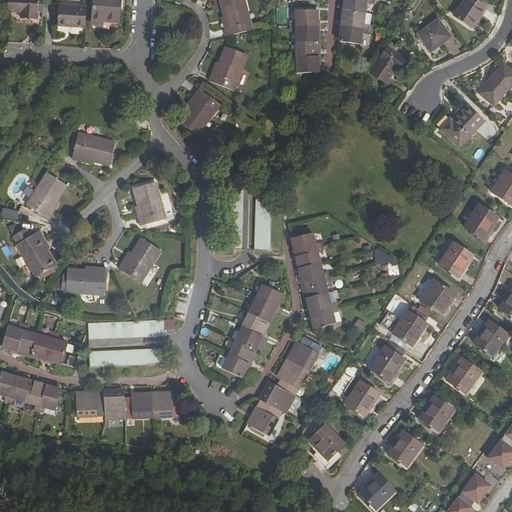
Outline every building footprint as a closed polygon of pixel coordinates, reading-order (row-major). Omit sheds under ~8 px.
[(36,0),(7,0),(7,9),(20,9),(20,16),(35,17),(36,0)] [(119,0),(92,0),(91,22),(102,22),(102,19),(118,20),(119,0)] [(229,37),(254,30),(245,0),(222,0),(231,29),(227,30),(229,37)] [(346,0),(341,40),(363,43),(364,32),(370,33),(371,23),(366,22),(369,1),(374,2),(374,0),(346,0)] [(470,27),(484,7),(474,0),(462,0),(453,16),(470,27)] [(86,26),(87,5),(58,3),(57,25),(86,26)] [(321,71),(319,9),(299,10),(299,20),(293,20),(293,30),(299,29),(300,51),(294,51),(294,61),(300,61),(300,72),(321,71)] [(452,44),(436,21),(416,34),(433,57),(452,44)] [(212,81),(235,91),(249,56),(228,48),(217,76),(214,75),(212,81)] [(385,50),(369,75),(390,89),(400,74),(396,71),(402,61),(385,50)] [(480,94),(494,106),(511,84),(511,72),(503,65),(480,94)] [(182,122),(200,136),(222,105),(201,90),(197,96),(199,98),(182,122)] [(484,121),(468,107),(454,122),(451,120),(441,130),(460,147),(484,121)] [(114,150),(78,142),(72,167),(79,169),(80,166),(110,172),(114,150)] [(511,174),(506,171),(493,191),(511,203),(511,174)] [(67,193),(47,181),(27,213),(49,227),(53,221),(50,219),(67,193)] [(248,183),(248,193),(256,194),(256,183),(248,183)] [(165,226),(155,191),(135,196),(143,225),(139,226),(141,233),(165,226)] [(243,259),(243,198),(228,198),(227,259),(235,259),(243,259)] [(271,259),(272,199),(258,198),(256,259),(271,259)] [(500,215),(480,203),(466,225),(486,238),(500,215)] [(0,217),(15,221),(17,211),(2,208),(0,214),(0,217)] [(25,237),(13,244),(37,284),(56,273),(41,247),(43,245),(40,240),(30,245),(25,237)] [(314,243),(294,248),(315,337),(335,333),(333,322),(339,321),(337,310),(331,312),(326,291),(332,290),(330,281),(324,282),(319,262),(324,261),(322,251),(316,252),(314,243)] [(473,256),(454,244),(440,266),(459,278),(473,256)] [(6,258),(11,255),(7,245),(1,248),(6,258)] [(119,276),(141,290),(161,258),(142,247),(126,272),(123,270),(119,276)] [(377,249),(373,257),(379,261),(384,253),(377,249)] [(67,297),(67,299),(104,301),(106,276),(99,276),(98,279),(69,277),(68,284),(64,284),(63,297),(67,297)] [(456,295),(436,282),(422,302),(442,315),(456,295)] [(223,377),(242,386),(282,300),(263,291),(258,301),(253,299),(249,308),(254,310),(246,328),(241,326),(236,337),(241,339),(232,357),(227,355),(223,365),(228,367),(223,377)] [(511,292),(501,309),(511,316),(511,292)] [(428,326),(409,313),(393,335),(412,349),(428,326)] [(492,323),(476,345),(494,358),(510,336),(492,323)] [(171,326),(87,331),(88,347),(163,342),(162,337),(171,337),(171,326)] [(8,336),(3,355),(62,372),(68,352),(57,349),(58,343),(50,341),(49,347),(28,341),(29,335),(20,333),(19,339),(8,336)] [(306,340),(304,346),(318,352),(321,346),(306,340)] [(282,420),(286,422),(321,356),(304,346),(299,355),(295,354),(279,384),(281,386),(274,399),(268,395),(252,424),(256,426),(251,435),(269,445),(282,420)] [(406,362),(386,349),(371,371),(391,384),(406,362)] [(163,355),(88,359),(89,374),(164,371),(163,355)] [(464,361),(448,383),(466,396),(482,374),(464,361)] [(223,365),(221,364),(218,371),(219,375),(223,377),(228,367),(223,365)] [(60,398),(1,381),(0,383),(0,402),(5,404),(4,410),(13,412),(15,407),(35,413),(34,418),(43,420),(45,415),(54,418),(60,398)] [(380,397),(362,383),(346,405),(365,419),(380,397)] [(436,398),(421,420),(439,433),(455,412),(436,398)] [(104,424),(105,428),(180,424),(179,405),(169,405),(169,401),(133,402),(133,407),(119,407),(119,400),(86,402),(86,406),(77,406),(78,425),(104,424)] [(346,446),(327,426),(310,443),(330,463),(346,446)] [(511,430),(491,457),(504,468),(511,458),(511,444),(510,443),(511,441),(511,430)] [(423,447),(405,434),(389,456),(408,470),(423,447)] [(493,485),(480,473),(448,510),(450,511),(469,511),(474,507),(466,500),(470,495),(478,502),(493,485)] [(361,493),(377,510),(396,493),(381,476),(361,493)] [(411,502),(407,508),(413,511),(414,511),(418,506),(411,502)]
